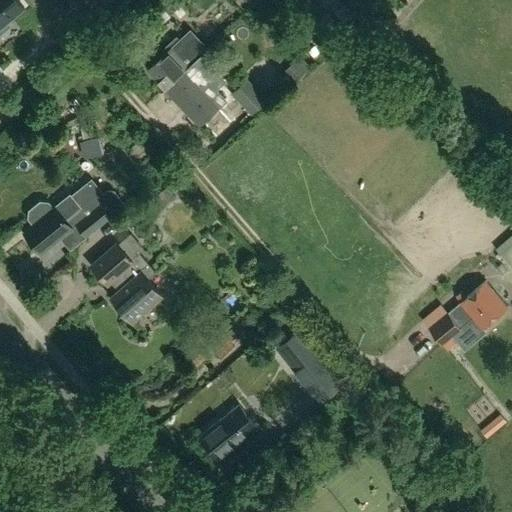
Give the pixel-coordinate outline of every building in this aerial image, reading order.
[(0,0),(0,34),(10,25),(8,22),(24,8),(17,0),(0,0)] [(169,16),(182,4),(177,0),(166,0),(161,6),(162,7),(152,16),(159,24),(168,15),(169,16)] [(248,0),(252,4),(257,9),(265,0),(248,0)] [(412,54),(375,26),(364,41),(401,68),(412,54)] [(165,89),(185,70),(208,49),(190,31),(180,41),(176,37),(165,48),(168,51),(148,71),(165,89)] [(305,73),(297,64),(286,73),(294,83),(305,73)] [(185,70),(165,89),(199,125),(219,106),(207,94),(213,89),(204,79),(198,84),(185,70)] [(266,100),(246,80),(232,94),(251,114),(266,100)] [(80,142),(84,157),(102,152),(98,137),(80,142)] [(196,150),(190,156),(198,165),(204,159),(196,150)] [(158,212),(176,197),(167,187),(149,202),(158,212)] [(30,217),(35,223),(24,232),(41,254),(72,229),(72,228),(76,225),(85,237),(112,216),(101,202),(87,214),(70,192),(53,205),(55,207),(53,208),(48,203),(45,204),(34,212),(30,217)] [(511,243),(500,254),(511,267),(511,243)] [(110,281),(119,291),(111,298),(132,322),(162,296),(148,280),(156,273),(140,254),(132,261),(117,244),(91,266),(107,284),(110,281)] [(451,311),(463,325),(472,317),(482,328),(507,307),(484,281),(460,303),(451,311)] [(429,329),(442,345),(443,344),(448,350),(458,342),(453,336),(461,329),(448,314),(429,329)] [(224,361),(238,349),(233,343),(239,338),(233,331),(214,349),(224,361)] [(288,363),(308,387),(331,368),(311,344),(288,363)] [(195,369),(207,358),(198,348),(186,359),(195,369)] [(168,358),(178,370),(184,365),(173,353),(168,358)] [(239,405),(200,436),(218,459),(257,427),(239,405)]
